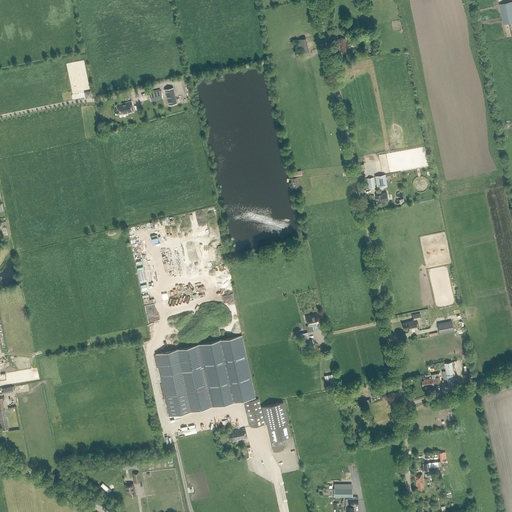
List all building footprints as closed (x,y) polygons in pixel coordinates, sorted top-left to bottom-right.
[(511,1),(499,4),(503,25),(511,22),(511,1)] [(297,40),(300,54),(308,52),(306,38),(297,40)] [(340,52),(345,51),(350,50),(349,42),(345,43),(344,38),(337,40),(338,46),(339,46),(340,52)] [(177,103),(173,88),(165,90),(168,105),(177,103)] [(163,98),(161,90),(149,93),(151,101),(163,98)] [(123,114),(134,111),(131,101),(116,105),(117,110),(115,111),(116,115),(123,113),(123,114)] [(375,176),(377,188),(387,186),(385,175),(375,176)] [(387,201),(388,200),(387,193),(384,193),(376,195),(376,199),(376,202),(377,202),(377,203),(383,201),(387,201)] [(421,319),(420,313),(412,315),(413,320),(406,321),(407,323),(402,324),(404,330),(408,329),(408,332),(419,330),(417,320),(421,319)] [(307,332),(313,331),(312,325),(320,324),(318,315),(306,317),(308,326),(306,326),(307,332)] [(454,331),(451,321),(437,324),(439,334),(454,331)] [(312,339),(309,340),(307,332),(300,334),(302,341),(300,342),(302,352),(315,349),(312,339)] [(155,354),(169,416),(255,397),(242,335),(155,354)] [(452,361),(444,363),(447,381),(455,380),(452,361)] [(435,379),(433,379),(432,378),(423,380),(424,381),(422,381),(422,386),(428,385),(428,386),(434,386),(433,383),(436,383),(436,384),(440,383),(439,377),(435,378),(435,379)] [(338,387),(337,379),(326,381),(327,389),(338,387)] [(379,394),(385,393),(383,387),(381,388),(380,387),(370,389),(372,397),(376,397),(376,396),(379,395),(379,394)] [(0,419),(2,431),(9,429),(5,409),(4,409),(3,398),(0,397),(0,419)] [(264,424),(259,398),(244,401),(249,426),(252,427),(264,424)] [(281,439),(291,437),(283,402),(262,407),(265,424),(267,424),(273,451),(283,449),(281,439)] [(238,440),(247,438),(245,428),(230,431),(231,433),(226,434),(228,440),(232,440),(233,442),(239,441),(238,440)] [(138,470),(135,470),(135,468),(132,468),(133,473),(132,473),(134,483),(144,482),(142,471),(138,471),(138,470)] [(425,482),(429,481),(429,478),(434,477),(434,479),(437,478),(436,472),(439,471),(438,468),(430,469),(430,473),(427,473),(428,478),(425,479),(425,482)] [(422,474),(414,475),(416,486),(418,486),(418,490),(423,489),(423,485),(424,485),(422,474)] [(129,497),(135,496),(133,483),(125,484),(126,494),(129,493),(129,497)] [(352,489),(334,489),(334,497),(352,497),(352,489)] [(357,499),(348,499),(348,504),(349,504),(349,507),(345,507),(345,511),(353,511),(353,507),(353,504),(357,504),(357,499)]
